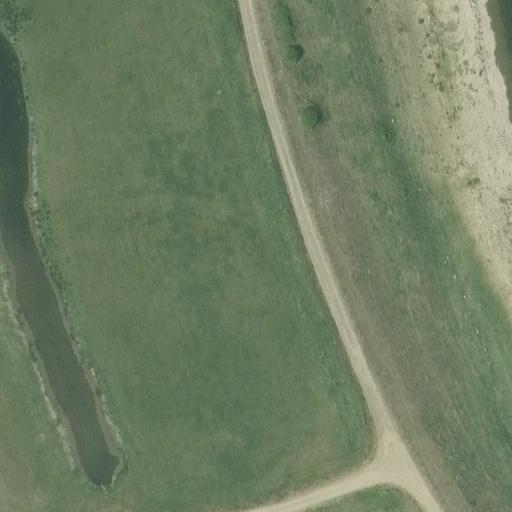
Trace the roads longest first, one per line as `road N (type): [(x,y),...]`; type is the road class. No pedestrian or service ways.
road 1 (track): [(244,0),(310,247),(403,468)]
road 2 (track): [(403,468),(286,511)]
